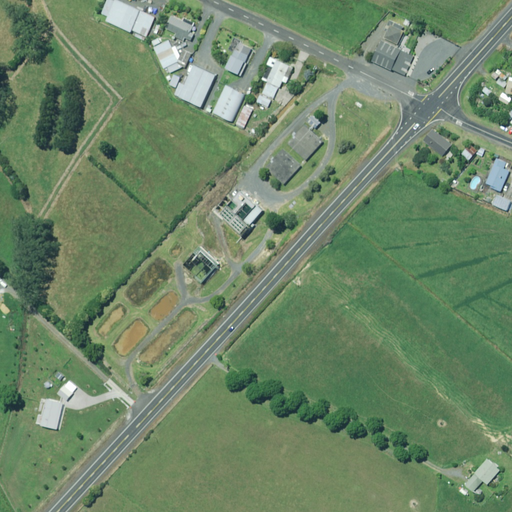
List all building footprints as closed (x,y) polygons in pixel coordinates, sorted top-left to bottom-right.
[(146,37),(147,37),(156,18),(117,0),(117,1),(113,0),(108,0),(102,14),(109,17),(107,21),(132,33),(133,30),(136,32),(134,37),(143,41),(146,37)] [(184,22),(173,16),(167,29),(178,34),(176,37),(184,41),(186,38),(192,41),(198,29),(194,28),(196,23),(186,18),(184,22)] [(390,29),(385,39),(400,45),(406,31),(404,30),(405,26),(391,20),(388,28),(390,29)] [(159,38),(150,42),(152,47),(161,43),(159,38)] [(193,53),(184,49),(181,56),(176,46),(173,47),(170,40),(154,48),(164,69),(167,68),(170,73),(184,67),(187,68),(193,53)] [(404,49),(384,41),(375,63),(394,71),(395,70),(407,76),(416,57),(403,51),(404,49)] [(254,49),(241,43),(228,69),(243,76),(248,66),(246,64),(254,49)] [(291,66),(278,60),(268,82),(281,88),(284,81),(288,83),(290,78),(286,76),(291,66)] [(217,76),(195,66),(180,97),(202,108),(217,76)] [(506,76),(500,70),(493,77),(497,80),(501,76),(504,79),(506,76)] [(181,78),(175,75),(170,85),(176,88),(181,78)] [(501,80),(498,84),(504,88),(507,84),(501,80)] [(278,88),(268,83),(264,91),(266,92),(264,95),(272,99),(278,88)] [(245,95),(227,86),(214,113),(232,122),(245,95)] [(493,92),(487,87),(484,91),(490,96),(493,92)] [(511,99),(511,98),(504,94),(500,100),(509,105),(511,99)] [(272,100),(261,95),(258,102),(269,107),(272,100)] [(253,104),(247,102),(237,124),(245,128),(254,110),(251,109),(253,104)] [(315,116),(310,122),(318,129),(323,124),(315,116)] [(307,161),(324,143),(305,126),(288,144),(307,161)] [(454,145),(435,130),(426,142),(445,157),(454,145)] [(479,152),(473,145),(464,154),(470,161),(479,152)] [(304,167),(284,149),(266,168),(286,186),(304,167)] [(499,159),(489,183),(494,186),(493,188),(503,192),(511,171),(506,169),(508,163),(499,159)] [(264,211),(243,192),(233,203),(226,196),(213,209),(244,237),(253,228),(251,226),(264,211)] [(511,203),(511,201),(498,195),(494,205),(509,211),(511,203)] [(220,266),(203,250),(187,267),(203,283),(220,266)] [(490,459),(467,486),(475,493),(486,481),(490,485),(503,471),(490,459)]
